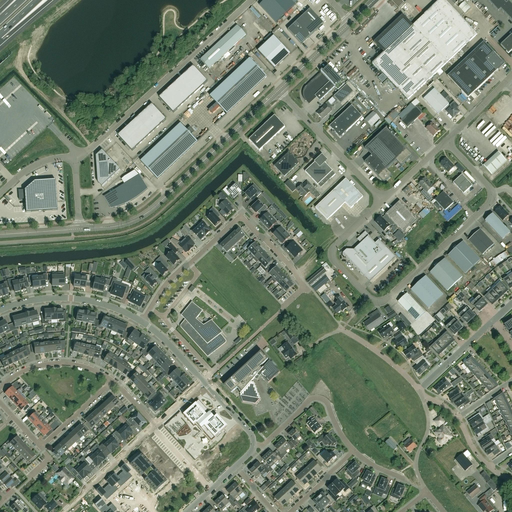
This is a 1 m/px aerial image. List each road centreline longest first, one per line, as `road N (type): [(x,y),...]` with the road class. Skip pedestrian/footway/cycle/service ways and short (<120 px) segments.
road 1 (unclassified): [(445,140),(492,191),(490,201),(378,304),(331,252),(383,199)]
road 2 (residential): [(141,321),(177,271),(240,216),(303,286),(283,308)]
road 3 (secondary): [(79,229),(144,214),(278,90)]
road 4 (unclassified): [(251,0),(77,162)]
road 5 (unclassified): [(383,199),(278,90)]
road 6 (residential): [(0,309),(71,297),(141,321)]
road 7 (residential): [(254,446),(316,397),(328,403),(353,450)]
road 8 (residential): [(155,426),(62,511)]
road 9 (residential): [(112,381),(50,363),(0,386)]
road 10 (residential): [(418,390),(347,332),(321,340)]
